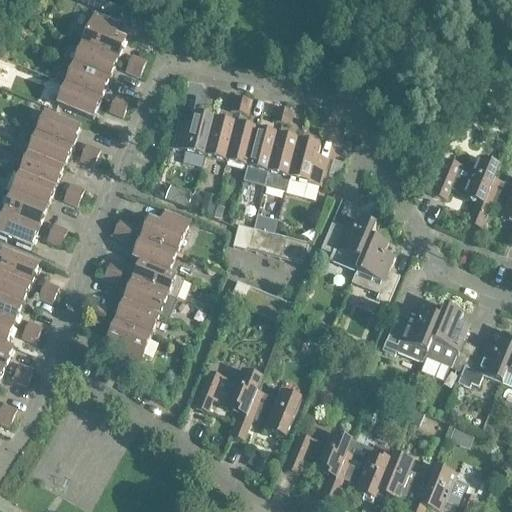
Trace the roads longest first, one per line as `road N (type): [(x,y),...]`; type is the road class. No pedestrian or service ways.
road 1 (residential): [(48,360),(167,63),(350,109),(435,275),(511,306)]
road 2 (residential): [(48,360),(153,421),(259,509)]
